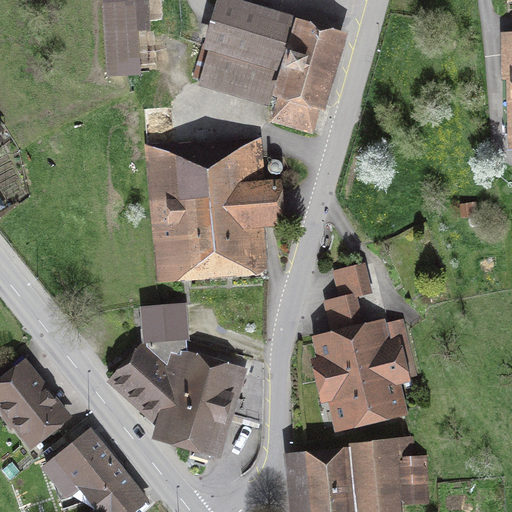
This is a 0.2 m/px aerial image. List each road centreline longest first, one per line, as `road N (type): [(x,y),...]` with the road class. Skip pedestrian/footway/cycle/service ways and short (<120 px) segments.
road 1 (unclassified): [(239,511),(276,462),(282,337),(377,0)]
road 2 (secondary): [(192,511),(0,270)]
